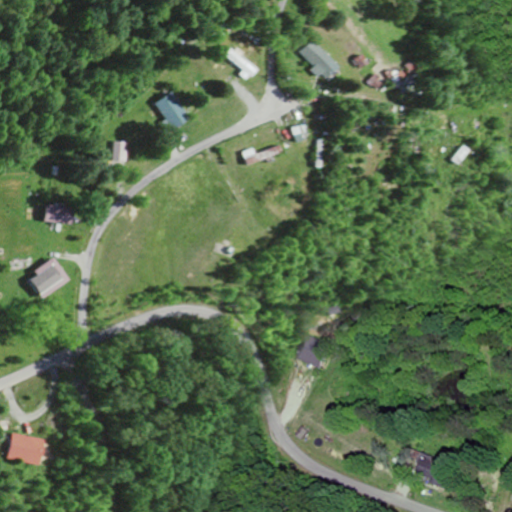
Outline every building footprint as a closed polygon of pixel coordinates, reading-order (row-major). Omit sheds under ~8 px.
[(293,53),(307,67),(305,70),(318,82),(332,67),(304,41),(293,53)] [(375,84),(367,75),(360,83),(368,91),(375,84)] [(168,131),(184,119),(165,92),(149,104),(168,131)] [(123,143),(109,143),(109,164),(123,164),(123,143)] [(37,224),(63,225),(64,209),(38,208),(37,224)] [(62,284),(49,261),(20,277),(34,300),(62,284)] [(330,347),(307,337),(297,359),(320,370),(330,347)] [(0,453),(0,459),(28,467),(35,442),(5,434),(0,453)] [(418,474),(433,479),(431,484),(446,489),(453,468),(424,457),(418,474)]
